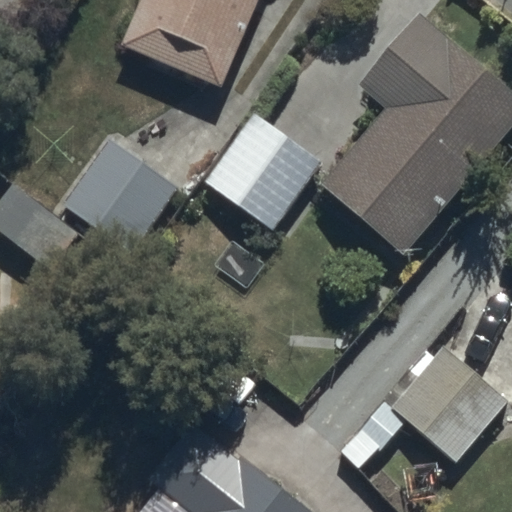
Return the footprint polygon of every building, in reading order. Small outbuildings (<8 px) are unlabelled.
[(272,0),(155,0),(131,61),(231,102),(272,0)] [(0,63),(13,39),(0,31),(0,63)] [(511,154),(511,108),(425,32),(362,103),(388,127),(326,198),(410,271),(511,154)] [(323,176),(252,128),(206,196),(277,244),(323,176)] [(180,202),(113,152),(70,218),(133,265),(180,202)] [(82,249),(18,203),(0,230),(0,243),(57,284),(82,249)] [(382,410),(386,414),(343,462),(363,480),(381,461),(384,463),(410,435),(457,478),(511,417),(511,413),(450,358),(440,369),(429,359),(382,410)] [(292,511),(245,476),(234,483),(209,464),(179,503),(189,511),(292,511)]
